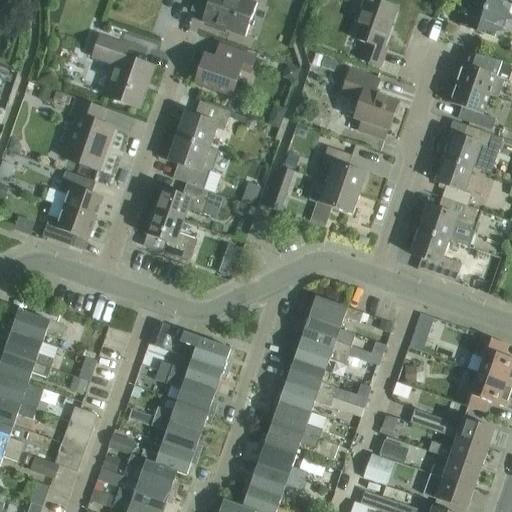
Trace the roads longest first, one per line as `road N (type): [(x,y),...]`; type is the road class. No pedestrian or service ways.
road 1 (residential): [(372,275),(413,164),(409,138),(428,79),(419,49),(428,20)]
road 2 (residential): [(102,282),(177,62),(180,30)]
road 3 (residential): [(191,511),(218,476),(273,307),(272,281)]
road 4 (residential): [(337,511),(417,292)]
road 5 (residential): [(81,510),(155,299)]
road 6 (residential): [(272,281),(199,314),(155,299)]
